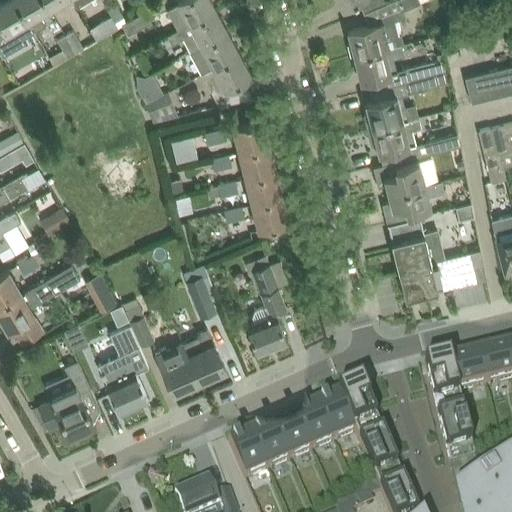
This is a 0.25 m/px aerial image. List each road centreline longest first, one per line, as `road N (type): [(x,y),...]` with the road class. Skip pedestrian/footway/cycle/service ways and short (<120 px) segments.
road 1 (residential): [(366,359),(260,0)]
road 2 (residential): [(36,494),(366,359)]
road 3 (residential): [(381,355),(436,511)]
road 4 (residential): [(381,355),(511,322)]
